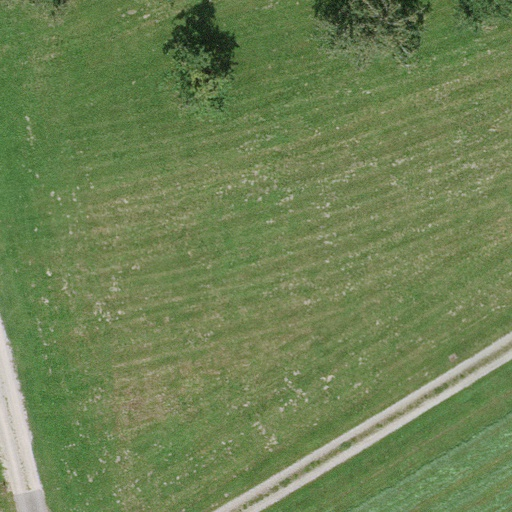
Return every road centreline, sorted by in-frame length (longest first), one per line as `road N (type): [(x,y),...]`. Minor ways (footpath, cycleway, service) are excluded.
road 1 (track): [(238,511),(511,348)]
road 2 (track): [(0,313),(40,511)]
